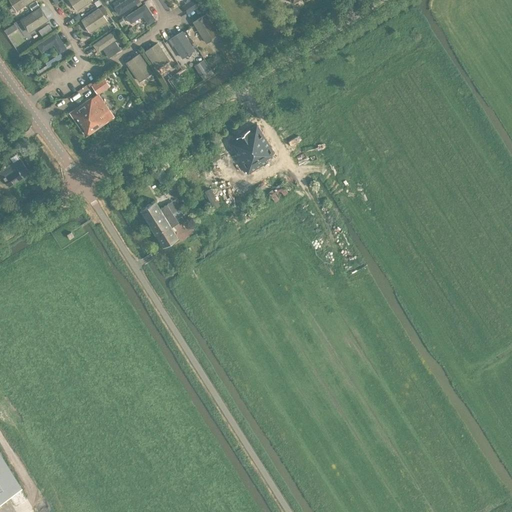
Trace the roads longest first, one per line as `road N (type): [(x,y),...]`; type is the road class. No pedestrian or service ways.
road 1 (unclassified): [(287,511),(82,185)]
road 2 (tertiary): [(82,185),(379,0)]
